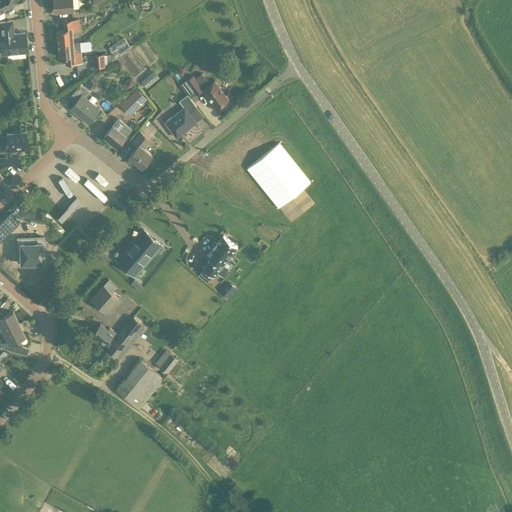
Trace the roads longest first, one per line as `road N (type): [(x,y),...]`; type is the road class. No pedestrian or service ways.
road 1 (tertiary): [(511,446),(459,307),(296,65)]
road 2 (residential): [(296,65),(145,190),(72,133)]
road 3 (residential): [(0,279),(42,317),(48,333),(43,365),(0,421)]
road 4 (residential): [(72,133),(45,107),(34,0)]
